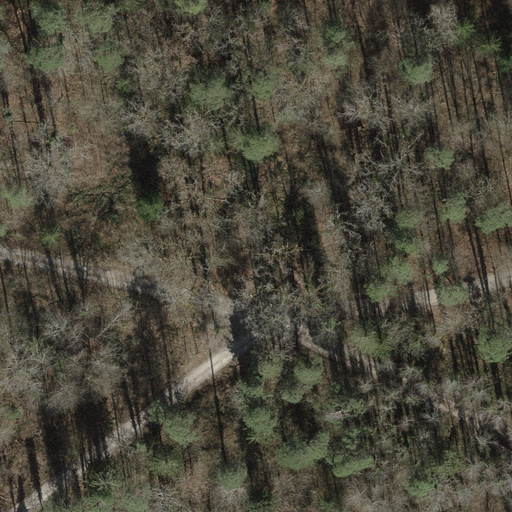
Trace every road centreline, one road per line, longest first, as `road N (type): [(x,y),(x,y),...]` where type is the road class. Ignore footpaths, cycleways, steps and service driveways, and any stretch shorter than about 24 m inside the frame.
road 1 (track): [(17,511),(225,350),(287,323),(511,279)]
road 2 (track): [(0,255),(236,304),(359,350),(511,434)]
